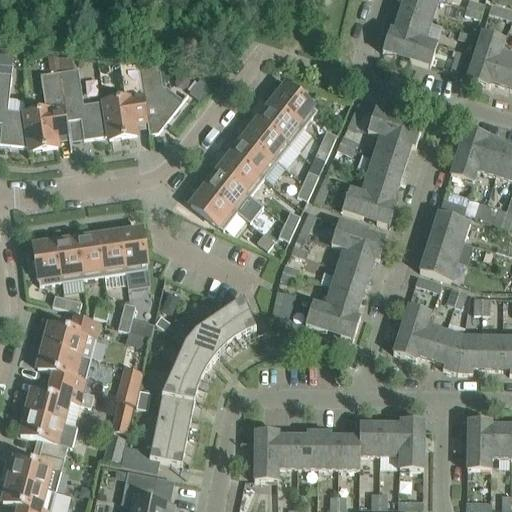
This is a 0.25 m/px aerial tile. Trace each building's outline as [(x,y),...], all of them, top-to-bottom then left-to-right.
[(431,24),(438,4),(419,0),(399,0),(398,6),(402,8),(401,14),(431,24)] [(485,7),(469,2),(466,10),(482,15),(485,7)] [(502,12),(490,8),(488,16),(499,20),(502,12)] [(466,10),(464,18),(480,23),(482,15),(466,10)] [(511,24),(511,15),(502,12),(499,20),(511,24)] [(425,44),(431,24),(401,14),(394,34),(413,40),(425,44)] [(397,56),(407,59),(410,60),(409,64),(430,71),(437,48),(425,44),(413,40),(394,34),(389,33),(382,55),(395,60),(397,56)] [(475,39),(460,34),(457,42),(472,47),(475,39)] [(490,87),(495,71),(500,56),(504,43),(482,36),(475,57),(479,58),(477,65),(475,72),(471,71),(466,84),(489,91),(490,87)] [(461,69),(465,57),(465,56),(457,54),(453,66),(461,69)] [(511,84),(511,59),(500,56),(495,71),(490,87),(509,93),(511,84)] [(57,59),(55,59),(47,58),(50,77),(40,78),(45,114),(26,116),(26,115),(25,115),(30,151),(30,154),(58,150),(56,138),(68,136),(70,155),(71,155),(57,59)] [(72,61),(57,59),(71,155),(72,154),(67,124),(80,123),(83,143),(109,140),(104,105),(83,108),(78,73),(74,73),(72,61)] [(135,127),(147,125),(148,125),(139,68),(119,66),(125,102),(104,105),(109,140),(109,143),(137,138),(135,127)] [(453,66),(449,76),(449,78),(457,81),(461,69),(453,66)] [(0,68),(0,126),(1,127),(0,141),(0,147),(30,151),(25,115),(8,113),(12,70),(0,68)] [(162,90),(159,71),(159,70),(139,68),(148,125),(147,125),(149,138),(158,137),(188,99),(187,98),(182,105),(166,92),(162,90)] [(418,69),(413,86),(438,92),(443,75),(418,69)] [(219,76),(187,73),(208,90),(218,77),(219,76)] [(285,89),(278,97),(276,96),(271,103),(273,104),(271,106),(304,132),(318,115),(285,89)] [(263,113),(258,120),(259,121),(258,123),(290,149),(300,156),(313,139),(304,132),(271,106),(265,114),(263,113)] [(365,111),(358,107),(353,119),(360,122),(365,111)] [(401,126),(397,125),(394,124),(396,120),(375,114),(367,136),(380,140),(395,145),(411,150),(415,151),(423,129),(409,125),(408,129),(401,126)] [(353,119),(348,130),(355,133),(360,122),(353,119)] [(258,123),(251,131),(250,130),(244,137),(246,138),(244,140),(277,166),(290,149),(258,123)] [(477,175),(480,163),(487,144),(488,139),(466,132),(462,145),(465,147),(462,157),(461,160),(457,159),(450,180),(473,187),(477,175)] [(326,135),(321,146),(320,147),(331,152),(337,139),(326,135)] [(236,147),(231,153),(233,155),(231,157),(264,183),(273,190),(286,173),(277,166),(244,140),(238,148),(236,147)] [(343,140),(340,147),(354,153),(357,146),(343,140)] [(405,169),(406,166),(411,150),(395,145),(380,140),(374,159),(405,169)] [(506,150),(503,149),(487,144),(480,163),(477,175),(496,181),(506,150)] [(325,164),(331,152),(320,147),(315,160),(325,164)] [(340,147),(337,154),(351,160),(354,153),(340,147)] [(511,151),(506,150),(496,181),(511,185),(511,151)] [(219,172),(218,174),(250,200),(264,183),(231,157),(225,165),(223,164),(217,170),(219,172)] [(374,159),(370,172),(368,178),(398,188),(405,169),(374,159)] [(342,179),(346,172),(332,165),(328,173),(342,179)] [(210,181),(204,187),(206,189),(204,191),(237,217),(250,227),(264,210),(250,200),(218,174),(211,182),(210,181)] [(303,188),(313,192),(318,180),(308,175),(303,188)] [(368,178),(365,188),(361,197),(377,202),(392,207),(398,188),(368,178)] [(320,190),(328,193),(331,186),(324,183),(320,190)] [(313,192),(303,188),(297,200),(307,205),(313,192)] [(328,193),(320,190),(313,206),(321,209),(328,193)] [(204,191),(198,199),(196,198),(191,204),(193,206),(191,209),(223,234),(237,217),(204,191)] [(342,215),(344,216),(363,222),(364,218),(371,221),(378,223),(376,227),(390,231),(397,209),(392,207),(377,202),(361,197),(349,193),(342,215)] [(443,203),(440,211),(464,218),(467,207),(444,200),(443,203)] [(487,209),(479,206),(469,203),(467,207),(464,218),(474,221),(482,224),(487,209)] [(506,215),(498,212),(493,227),(501,230),(506,215)] [(501,230),(509,233),(511,224),(511,216),(506,215),(501,230)] [(290,216),(284,228),(294,233),(300,220),(290,216)] [(469,226),(439,216),(432,236),(463,246),(469,226)] [(301,232),(309,235),(316,220),(308,217),(301,232)] [(338,227),(331,249),(379,265),(386,242),(373,238),(371,242),(358,238),(359,234),(340,228),(338,227)] [(294,233),(284,228),(278,241),(289,245),(294,233)] [(122,236),(119,236),(125,277),(127,289),(128,294),(150,290),(148,274),(141,233),(131,234),(130,232),(122,233),(122,236)] [(309,235),(301,232),(298,239),(305,243),(309,235)] [(125,277),(119,236),(109,238),(109,235),(100,237),(101,239),(98,239),(104,280),(125,277)] [(457,266),(463,246),(432,236),(426,256),(457,266)] [(104,280),(98,239),(88,241),(88,238),(79,240),(79,242),(77,242),(83,283),(104,280)] [(274,246),(264,238),(257,247),(267,255),(274,246)] [(83,283),(77,242),(67,244),(66,241),(58,243),(58,245),(55,245),(61,287),(83,283)] [(61,287),(55,245),(45,247),(45,245),(36,246),(37,248),(33,249),(39,290),(61,287)] [(308,255),(294,250),(291,258),(306,262),(308,255)] [(368,282),(371,273),(374,263),(359,258),(343,253),(337,272),(368,282)] [(419,276),(450,285),(457,266),(426,256),(419,276)] [(297,281),(300,273),(285,269),(282,276),(297,281)] [(337,272),(335,279),(331,291),(362,301),(368,282),(337,272)] [(282,276),(280,284),(295,288),(297,281),(282,276)] [(511,283),(503,280),(500,288),(511,292),(511,283)] [(418,281),(415,289),(427,293),(429,285),(418,281)] [(427,293),(434,295),(439,297),(441,289),(429,285),(427,293)] [(331,291),(330,295),(325,311),(337,315),(356,321),(362,301),(331,291)] [(459,294),(452,292),(446,308),(454,310),(459,294)] [(454,310),(462,313),(467,296),(459,294),(454,310)] [(282,308),(285,296),(277,295),(274,307),(282,308)] [(65,314),(68,303),(55,299),(52,310),(65,314)] [(482,319),(482,302),(474,302),(473,319),(482,319)] [(482,302),(482,319),(490,319),(490,302),(482,302)] [(68,303),(65,314),(79,317),(82,306),(68,303)] [(162,403),(151,455),(150,462),(160,464),(181,469),(194,408),(194,405),(195,401),(196,398),(197,395),(199,391),(200,388),(202,385),(203,382),(205,379),(207,376),(209,373),(211,370),(213,367),(215,364),(218,361),(220,359),(223,356),(225,354),(228,352),(231,349),(233,347),(236,345),(239,343),(242,342),(245,340),(249,338),(252,337),(255,335),(243,305),(196,337),(185,350),(162,403)] [(121,320),(132,323),(135,310),(125,307),(121,320)] [(274,307),(272,319),(280,321),(282,308),(274,307)] [(356,321),(337,315),(325,311),(312,307),(305,329),(326,336),(327,332),(330,333),(341,336),(340,340),(353,344),(360,322),(356,321)] [(417,360),(423,341),(427,329),(431,316),(409,309),(402,330),(406,332),(405,335),(401,345),(397,344),(393,357),(415,365),(417,360)] [(96,310),(93,321),(106,324),(109,313),(96,310)] [(128,337),(132,323),(121,320),(118,334),(128,337)] [(170,327),(161,320),(155,328),(165,334),(170,327)] [(44,334),(40,350),(90,363),(99,329),(75,322),(71,334),(49,329),(47,334),(44,334)] [(438,367),(448,336),(427,329),(423,341),(417,360),(438,367)] [(457,378),(463,341),(448,336),(438,367),(444,369),(442,373),(457,378)] [(478,374),(479,341),(463,341),(457,378),(472,378),(473,373),(478,374)] [(479,341),(478,374),(500,374),(500,341),(479,341)] [(511,378),(511,341),(500,341),(500,374),(509,374),(509,379),(511,378)] [(40,350),(36,366),(39,366),(37,372),(51,376),(60,378),(57,390),(94,399),(94,398),(82,395),(85,383),(90,363),(40,350)] [(27,400),(22,416),(63,427),(68,406),(78,409),(78,408),(80,409),(90,411),(94,399),(57,390),(54,401),(45,399),(32,395),(30,401),(27,400)] [(140,394),(138,403),(149,405),(151,397),(140,394)] [(149,405),(138,403),(136,412),(147,414),(149,405)] [(120,407),(117,418),(131,421),(133,410),(120,407)] [(77,430),(63,427),(22,416),(18,432),(22,433),(20,439),(43,445),(40,456),(64,463),(68,449),(72,450),(77,430)] [(419,453),(419,450),(420,438),(424,438),(424,424),(400,424),(400,429),(400,449),(400,461),(399,474),(423,475),(423,453),(419,453)] [(472,438),(471,449),(471,453),(467,453),(467,475),(490,475),(491,462),(491,449),(491,429),(491,425),(468,424),(468,438),(472,438)] [(359,428),(359,441),(358,474),(360,474),(360,461),(379,461),(380,429),(359,428)] [(400,429),(380,429),(379,461),(400,461),(400,449),(400,429)] [(511,462),(511,430),(491,429),(491,449),(491,462),(511,462)] [(254,463),(254,464),(254,486),(278,486),(278,473),(278,461),(278,440),(278,435),(255,435),(255,449),(259,449),(259,460),(259,464),(254,463)] [(319,436),(306,436),(306,441),(298,441),(298,473),(318,473),(319,436)] [(331,436),(319,436),(318,473),(338,474),(339,441),(331,441),(331,436)] [(278,461),(278,473),(298,473),(298,441),(278,440),(278,461)] [(359,441),(339,441),(338,474),(358,474),(359,441)] [(160,464),(150,462),(151,455),(125,450),(121,470),(157,478),(160,464)] [(61,475),(64,463),(40,456),(37,468),(14,462),(12,468),(9,467),(5,483),(45,493),(51,473),(61,475)] [(127,476),(125,488),(154,494),(157,481),(127,476)] [(3,505),(16,509),(15,511),(40,511),(45,493),(5,483),(1,499),(4,500),(3,505)] [(173,511),(174,509),(152,505),(154,494),(125,488),(121,508),(133,511),(132,511),(173,511)] [(67,511),(69,498),(58,497),(55,511),(67,511)] [(379,511),(379,497),(371,497),(370,511),(379,511)] [(379,511),(387,511),(388,497),(379,497),(379,511)] [(501,511),(510,511),(510,499),(501,499),(501,511)] [(338,511),(338,500),(330,500),(329,511),(338,511)] [(338,511),(351,511),(352,511),(346,511),(347,500),(338,500),(338,511)]
